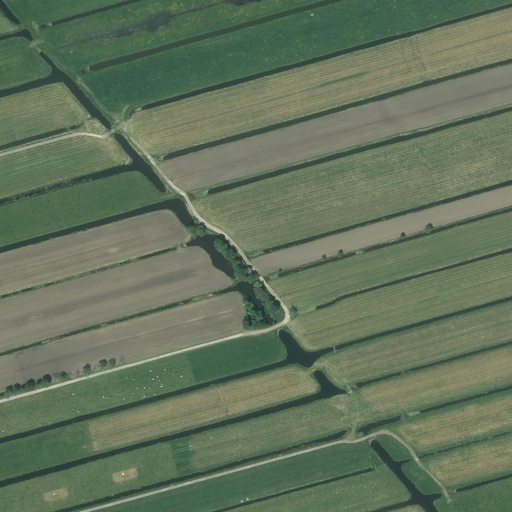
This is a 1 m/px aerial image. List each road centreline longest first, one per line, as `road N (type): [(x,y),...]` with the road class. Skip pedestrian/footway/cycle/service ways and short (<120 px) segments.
road 1 (track): [(0,400),(271,331),(290,315),(11,0)]
road 2 (track): [(82,511),(380,432),(412,451),(455,511)]
road 3 (track): [(0,155),(74,134),(103,136),(117,125)]
